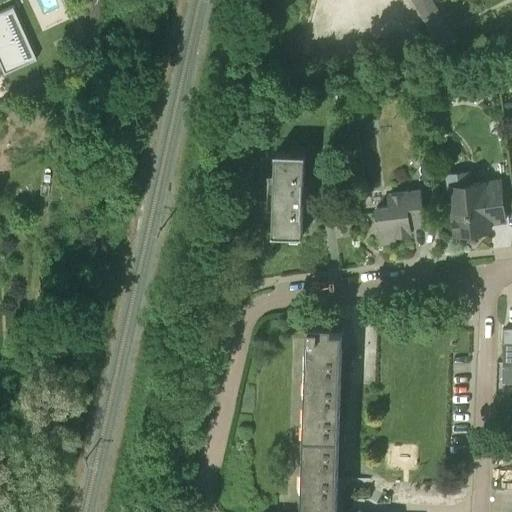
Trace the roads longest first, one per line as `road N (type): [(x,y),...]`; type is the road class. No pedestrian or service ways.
road 1 (residential): [(205,487),(241,327),(257,306),(489,274)]
road 2 (residential): [(489,274),(480,511)]
